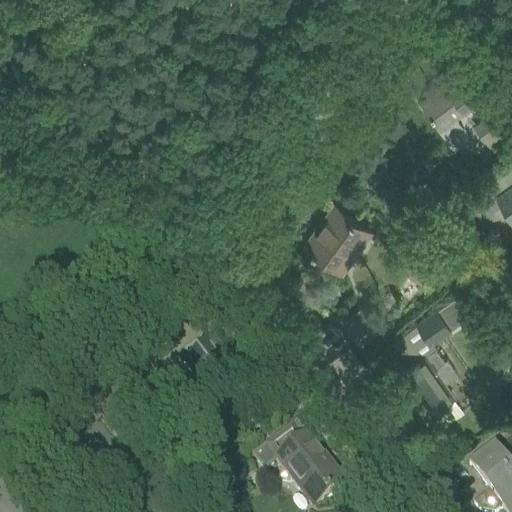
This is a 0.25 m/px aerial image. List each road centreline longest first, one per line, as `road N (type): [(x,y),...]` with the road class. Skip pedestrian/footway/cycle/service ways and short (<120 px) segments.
road 1 (residential): [(416,511),(249,281),(207,247)]
road 2 (residential): [(207,247),(395,0)]
road 3 (residential): [(0,412),(207,247)]
road 4 (unclassified): [(172,212),(147,181),(0,123)]
